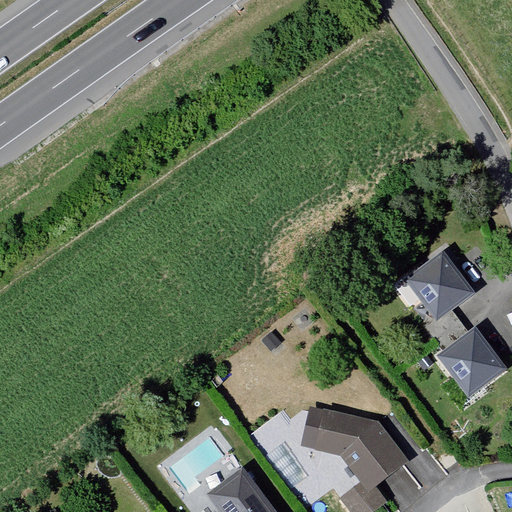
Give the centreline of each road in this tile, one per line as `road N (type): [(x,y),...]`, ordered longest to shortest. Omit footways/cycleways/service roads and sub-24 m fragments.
road 1 (motorway): [(0,126),(180,0)]
road 2 (unclassified): [(394,0),(488,138)]
